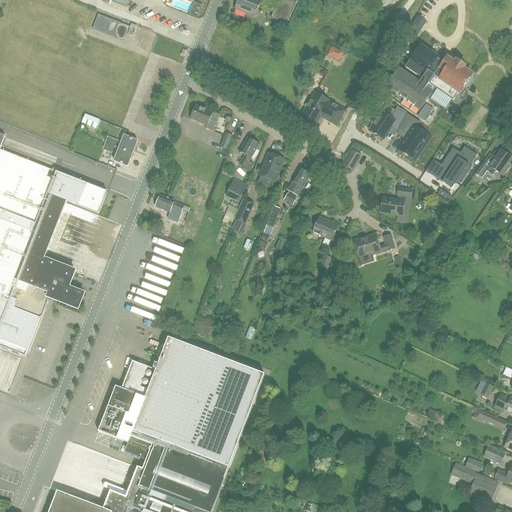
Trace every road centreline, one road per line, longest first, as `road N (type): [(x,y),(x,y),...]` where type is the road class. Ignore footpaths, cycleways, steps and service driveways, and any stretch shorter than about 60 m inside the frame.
road 1 (unclassified): [(15,511),(183,83)]
road 2 (unclassified): [(357,205),(350,178),(183,83)]
